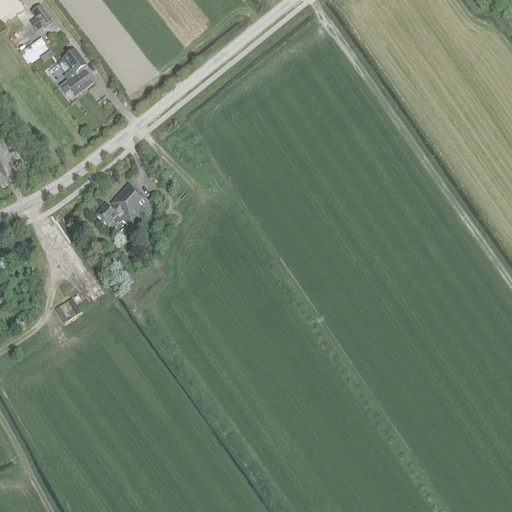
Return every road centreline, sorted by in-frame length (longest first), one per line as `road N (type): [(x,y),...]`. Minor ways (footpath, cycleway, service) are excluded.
road 1 (tertiary): [(0,216),(68,179),(292,0)]
road 2 (track): [(28,204),(53,302),(32,337),(0,358)]
